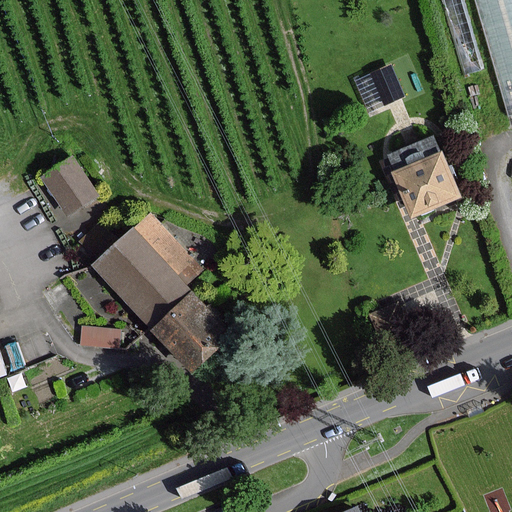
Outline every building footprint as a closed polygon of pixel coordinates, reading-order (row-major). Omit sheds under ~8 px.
[(446,0),(469,73),(484,68),(463,0),(446,0)] [(511,111),(511,0),(478,0),(511,112),(511,111)] [(403,96),(392,69),(361,82),(372,109),(403,96)] [(77,151),(41,174),(69,217),(105,195),(77,151)] [(460,195),(443,153),(397,172),(415,214),(460,195)] [(201,269),(151,217),(101,265),(197,365),(231,333),(185,285),(201,269)] [(122,330),(84,326),(82,344),(120,348),(122,330)]
